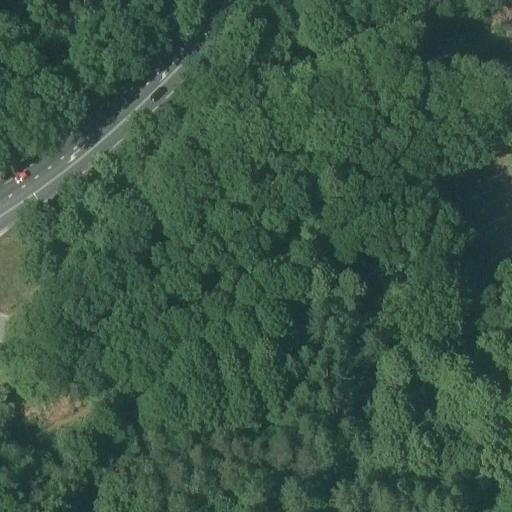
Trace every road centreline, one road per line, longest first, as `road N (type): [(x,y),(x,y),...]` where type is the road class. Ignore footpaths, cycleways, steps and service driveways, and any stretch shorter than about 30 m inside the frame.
road 1 (unclassified): [(460,0),(397,45),(228,136),(143,198),(53,302),(0,334)]
road 2 (track): [(310,281),(463,0)]
road 3 (primary): [(232,0),(139,101),(0,206)]
